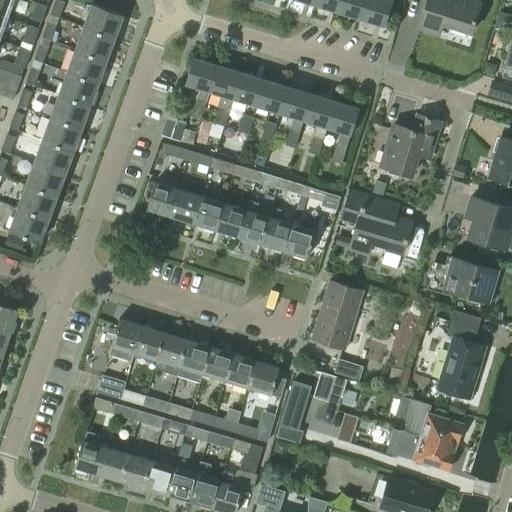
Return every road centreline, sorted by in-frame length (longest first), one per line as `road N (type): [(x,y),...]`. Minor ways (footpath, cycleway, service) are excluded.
road 1 (residential): [(434,236),(432,211),(460,120),(447,96),(190,20),(169,4)]
road 2 (residential): [(70,275),(169,4)]
road 3 (residential): [(298,340),(70,275)]
road 4 (residential): [(0,481),(70,275)]
